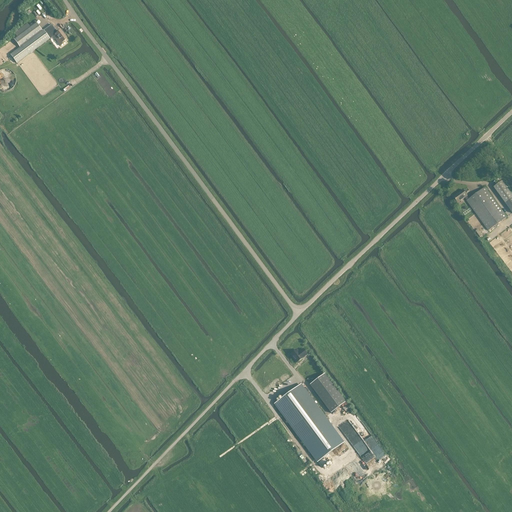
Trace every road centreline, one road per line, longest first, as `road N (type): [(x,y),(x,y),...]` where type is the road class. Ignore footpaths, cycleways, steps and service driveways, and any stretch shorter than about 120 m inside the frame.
road 1 (unclassified): [(298,314),(65,0)]
road 2 (unclassified): [(298,314),(511,112)]
road 3 (unclassified): [(109,511),(298,314)]
